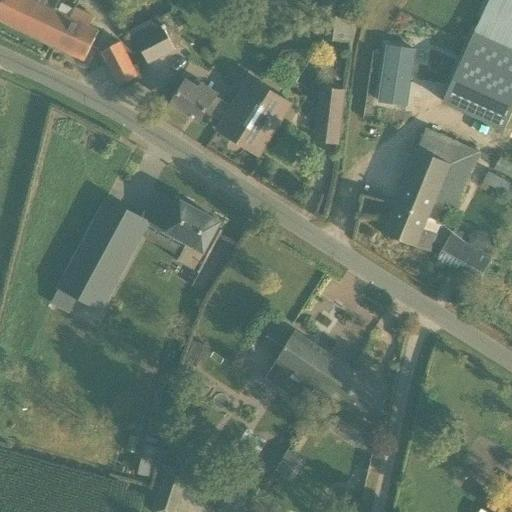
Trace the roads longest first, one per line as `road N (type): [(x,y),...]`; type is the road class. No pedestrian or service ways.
road 1 (unclassified): [(511,362),(136,125),(0,56)]
road 2 (track): [(378,511),(425,308)]
